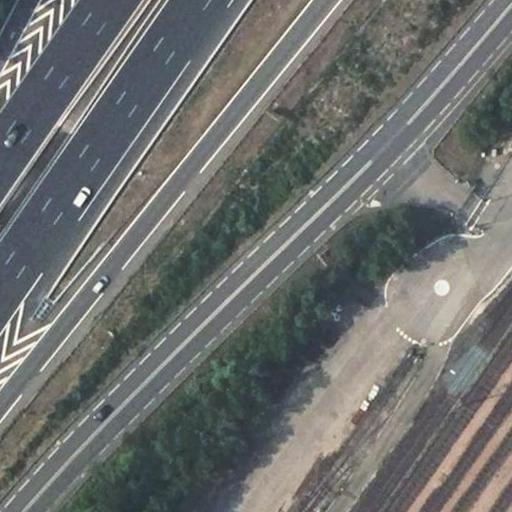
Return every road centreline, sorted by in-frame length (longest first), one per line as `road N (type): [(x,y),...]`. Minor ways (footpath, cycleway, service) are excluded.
road 1 (secondary): [(511,4),(387,144),(22,511)]
road 2 (motorway): [(0,406),(327,0)]
road 3 (motorway): [(0,289),(199,0)]
road 4 (track): [(253,511),(385,329),(442,288)]
road 5 (motorway): [(109,0),(0,157)]
